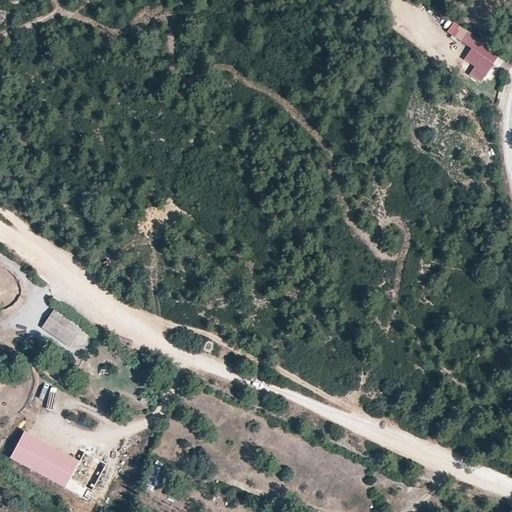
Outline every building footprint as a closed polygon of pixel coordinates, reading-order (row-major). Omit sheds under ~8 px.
[(483,84),(502,52),(440,14),(433,25),(472,48),(465,60),(475,66),(469,75),(483,84)] [(42,328),(69,346),(72,348),(75,348),(79,348),(82,347),(85,345),(87,341),(88,337),(87,334),(85,330),(82,327),(54,309),(42,328)] [(52,412),(60,392),(54,389),(46,409),(52,412)] [(23,474),(36,459),(22,448),(10,463),(23,474)] [(104,458),(87,491),(103,499),(120,466),(104,458)]
